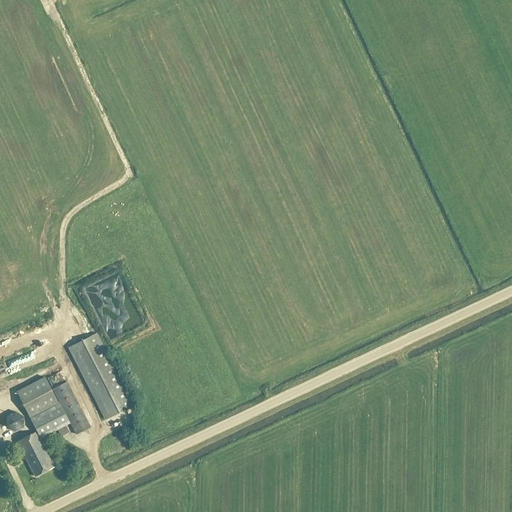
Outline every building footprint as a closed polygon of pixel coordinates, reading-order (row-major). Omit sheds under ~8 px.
[(140,319),(138,308),(132,309),(134,320),(140,319)] [(133,405),(96,334),(68,348),(105,419),(133,405)] [(56,365),(43,371),(46,376),(58,371),(56,365)] [(53,467),(39,439),(57,430),(60,436),(68,432),(65,425),(69,423),(59,404),(58,404),(44,377),(16,392),(36,431),(17,442),(35,477),(53,467)] [(90,427),(67,382),(52,389),(76,435),(90,427)] [(15,411),(6,417),(6,427),(14,432),(23,427),(23,417),(15,411)]
